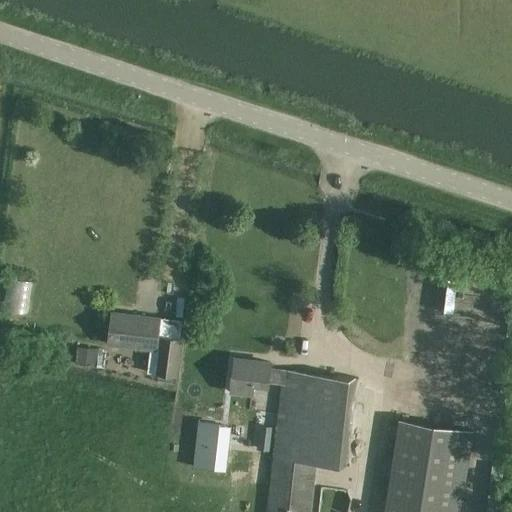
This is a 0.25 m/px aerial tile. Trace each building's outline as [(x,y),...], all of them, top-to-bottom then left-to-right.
[(5,309),(28,311),(31,279),(8,277),(5,309)] [(494,280),(481,324),(489,326),(502,283),(494,280)] [(146,373),(175,377),(182,321),(112,313),(108,344),(149,349),(146,373)] [(215,337),(209,389),(245,393),(246,387),(275,391),(278,363),(249,360),(251,341),(215,337)] [(97,348),(77,346),(75,364),(96,366),(97,348)] [(281,369),(263,511),(306,511),(312,460),(344,463),(353,378),(281,369)] [(460,511),(474,430),(398,418),(383,511),(460,511)] [(198,421),(193,467),(213,469),(214,454),(222,455),(223,445),(214,444),(217,425),(199,423),(199,421),(198,421)] [(511,470),(492,468),(486,511),(509,511),(511,492),(511,470)] [(347,511),(351,500),(346,490),(340,489),(339,495),(331,494),(331,488),(319,487),(316,511),(347,511)]
